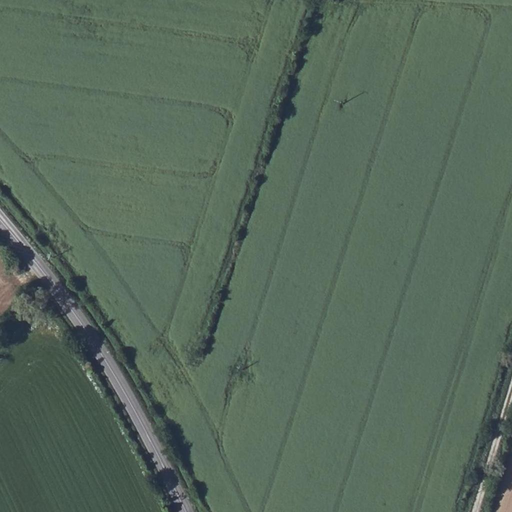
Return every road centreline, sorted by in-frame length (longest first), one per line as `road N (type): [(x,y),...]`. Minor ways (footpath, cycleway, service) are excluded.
road 1 (secondary): [(0,220),(94,342),(187,511)]
road 2 (track): [(511,396),(477,511)]
